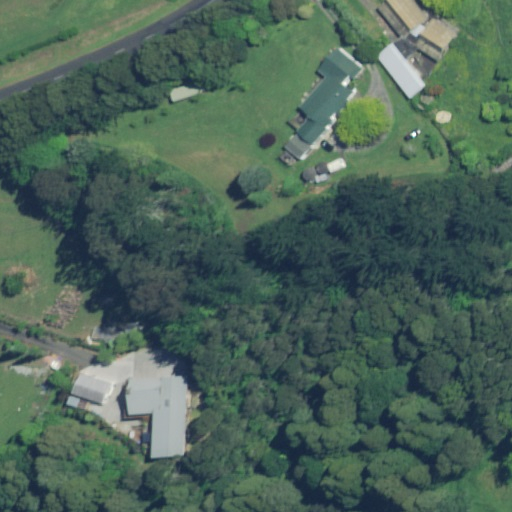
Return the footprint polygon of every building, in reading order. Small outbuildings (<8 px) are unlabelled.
[(414,0),(389,0),(378,9),(404,41),(439,62),(457,37),(431,20),(414,0)] [(278,45),(261,47),(263,62),(259,63),(260,70),(265,69),(267,83),(282,81),(278,45)] [(395,46),(379,58),(410,98),(425,86),(395,46)] [(297,131),(311,144),(354,96),(342,85),(350,76),(352,78),(361,68),(339,48),(318,70),(327,78),(301,108),(310,116),(297,131)] [(309,147),(295,135),(285,147),(299,159),(309,147)] [(77,373),(70,392),(102,404),(109,384),(77,373)] [(186,377),(129,380),(130,415),(151,414),(153,456),(190,455),(186,377)]
